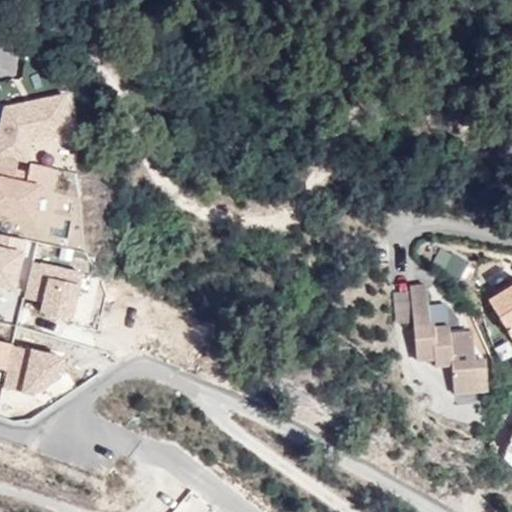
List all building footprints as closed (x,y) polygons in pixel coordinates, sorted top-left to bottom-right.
[(64,97),(0,105),(0,220),(29,226),(37,187),(35,170),(24,168),(28,144),(69,138),(64,97)] [(20,311),(72,319),(79,271),(27,263),(20,311)] [(451,386),(483,384),(482,362),(471,363),(470,333),(455,333),(455,337),(448,338),(448,326),(434,327),(434,324),(429,324),(427,285),(411,286),(416,359),(433,358),(433,365),(449,364),(451,386)] [(511,288),(489,302),(511,340),(511,288)] [(0,388),(48,400),(57,356),(0,343),(0,373),(2,374),(0,385),(0,388)] [(484,392),(483,384),(451,386),(451,394),(484,392)]
